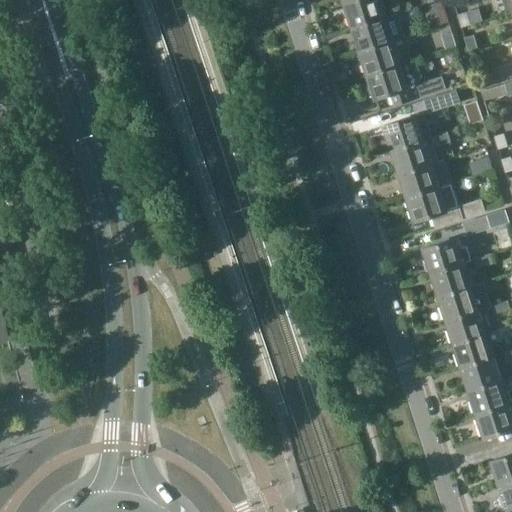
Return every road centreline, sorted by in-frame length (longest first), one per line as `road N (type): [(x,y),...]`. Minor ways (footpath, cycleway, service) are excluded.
road 1 (residential): [(451,511),(288,0)]
road 2 (primary): [(183,511),(159,492),(144,457),(143,308),(126,228),(64,58)]
road 3 (primary): [(64,58),(65,96),(105,231),(119,312),(111,448),(96,501)]
